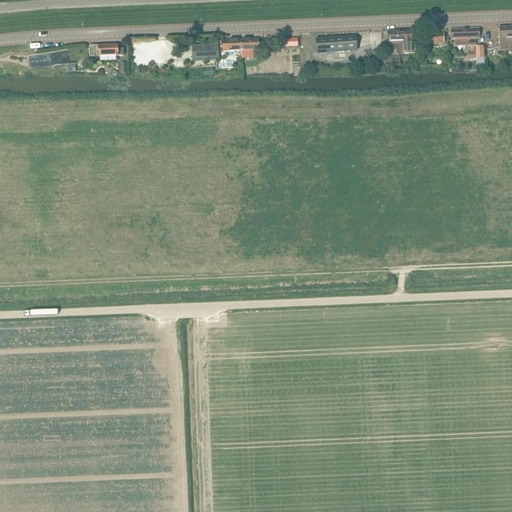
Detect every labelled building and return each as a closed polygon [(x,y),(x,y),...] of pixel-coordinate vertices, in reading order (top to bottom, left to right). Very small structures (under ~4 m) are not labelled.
[(511,27),(497,28),(499,49),(511,48),(511,27)] [(477,28),(450,30),(451,41),(454,41),(454,47),(475,46),(474,40),(478,40),(477,28)] [(387,44),(401,43),(401,55),(415,54),(415,42),(411,42),(410,32),(387,32),(387,44)] [(426,35),(427,46),(444,44),(443,33),(426,35)] [(353,37),(315,40),(316,55),(355,52),(353,37)] [(239,40),(240,53),(240,60),(256,59),(256,52),(257,52),(257,39),(239,40)] [(296,39),(282,40),(283,48),(297,48),(296,39)] [(222,53),(240,53),(239,40),(221,41),(222,53)] [(97,49),(88,50),(89,59),(117,58),(117,57),(123,57),(122,49),(117,50),(116,46),(97,47),(97,49)] [(468,52),(468,58),(468,60),(475,60),(481,60),(483,60),(484,60),(483,47),(474,47),(474,52),(468,52)] [(217,53),(191,54),(191,62),(218,61),(217,53)] [(481,60),(475,60),(475,68),(484,68),(484,67),(483,60),(481,60)] [(78,64),(67,65),(67,73),(78,73),(78,64)]
